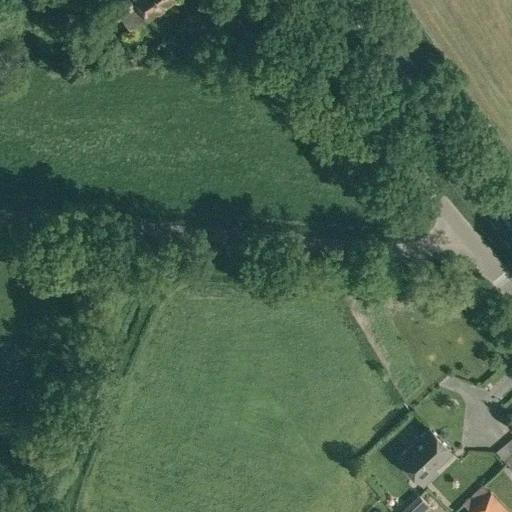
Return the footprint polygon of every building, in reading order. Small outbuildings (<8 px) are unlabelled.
[(120,16),(129,28),(146,15),(147,16),(168,0),(113,0),(107,4),(117,18),(120,16)] [(433,467),(451,449),(429,427),(397,457),(422,484),(436,470),(433,467)] [(511,442),(502,450),(509,460),(511,458),(511,442)] [(510,511),(490,491),(482,483),(463,502),(470,510),(466,511),(510,511)] [(418,495),(410,503),(418,511),(420,511),(427,505),(418,495)]
